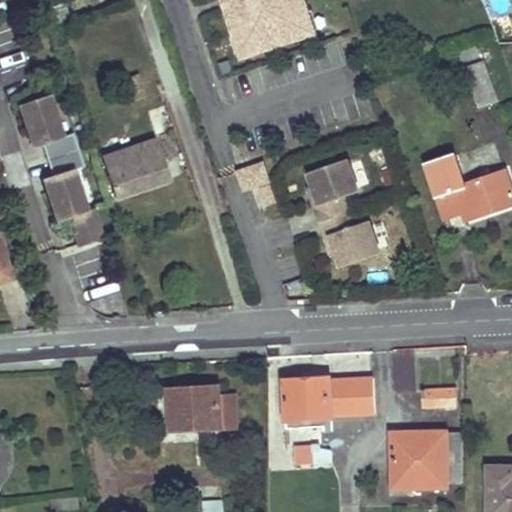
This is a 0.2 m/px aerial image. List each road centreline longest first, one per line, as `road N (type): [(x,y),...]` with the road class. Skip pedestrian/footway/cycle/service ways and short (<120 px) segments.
road 1 (unclassified): [(181,0),(280,331)]
road 2 (residential): [(0,351),(280,331)]
road 3 (residential): [(280,331),(511,319)]
